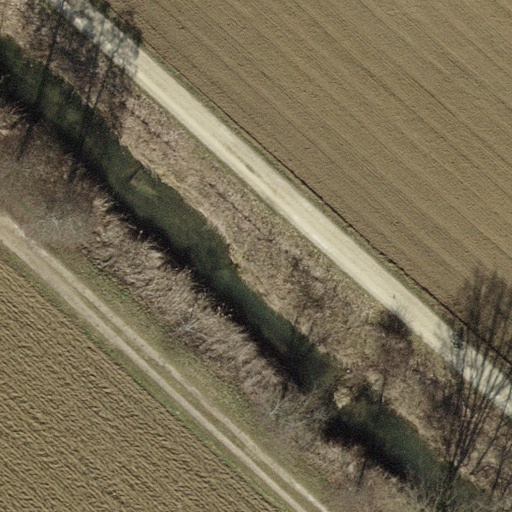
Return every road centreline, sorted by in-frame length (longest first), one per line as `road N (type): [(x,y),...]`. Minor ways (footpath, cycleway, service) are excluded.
road 1 (track): [(511,378),(79,0)]
road 2 (track): [(337,511),(0,210)]
